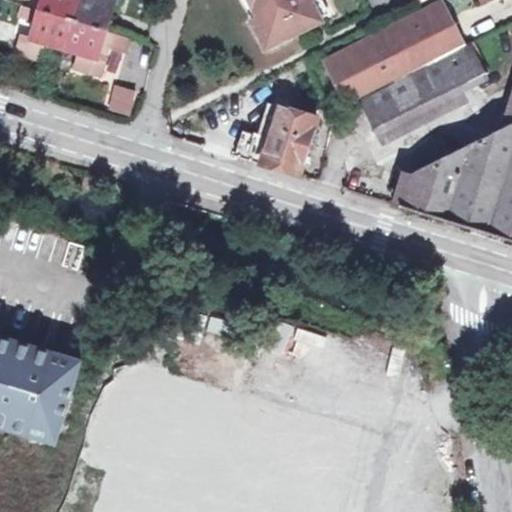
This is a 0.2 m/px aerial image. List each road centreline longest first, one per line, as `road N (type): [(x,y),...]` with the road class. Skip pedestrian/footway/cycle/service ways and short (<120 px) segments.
road 1 (secondary): [(0,114),(486,266)]
road 2 (unclassified): [(486,266),(473,318),(496,511)]
